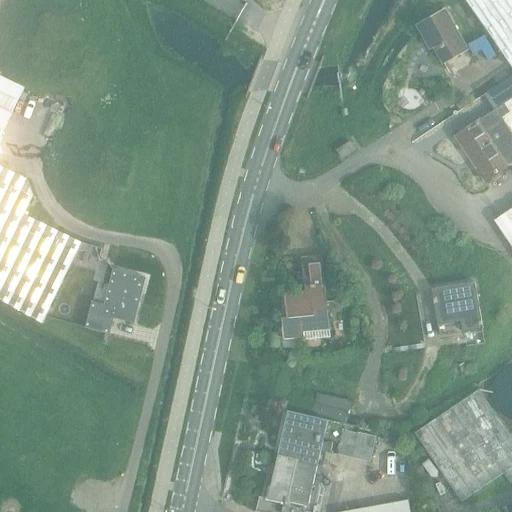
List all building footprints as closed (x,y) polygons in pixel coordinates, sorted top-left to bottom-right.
[(0,0),(0,299),(40,322),(42,323),(80,243),(81,243),(23,215),(32,197),(26,179),(0,167),(0,0)] [(511,0),(465,0),(469,5),(511,65),(511,0)] [(442,64),(466,51),(443,11),(417,25),(425,40),(428,38),(442,64)] [(494,110),(511,97),(511,75),(484,95),(494,110)] [(0,135),(10,113),(0,108),(0,135)] [(484,181),(511,162),(511,133),(496,110),(455,137),(484,181)] [(349,141),(336,150),(341,159),(355,150),(349,141)] [(511,209),(494,222),(511,248),(511,209)] [(285,317),(281,318),(282,331),(283,339),(303,337),(303,340),(329,337),(329,329),(327,330),(321,255),(300,257),(303,291),(291,292),(283,292),(285,316),(286,317),(285,317)] [(132,323),(144,279),(113,271),(104,306),(92,303),(85,328),(108,334),(112,318),(132,323)] [(462,331),(480,328),(473,283),(431,290),(437,325),(460,321),(462,331)] [(511,366),(503,371),(496,379),(492,389),(493,400),(498,410),(506,417),(511,418),(511,366)] [(511,475),(511,441),(477,390),(413,433),(457,499),(499,470),(506,480),(511,475)] [(316,393),(311,416),(344,424),(345,424),(347,412),(350,410),(352,401),(351,401),(316,393)] [(277,454),(283,455),(317,462),(320,451),(331,454),(334,444),(328,442),(328,444),(322,442),(327,422),(286,411),(277,454)] [(357,435),(342,431),(337,456),(369,462),(374,437),(357,433),(357,435)] [(316,467),(317,462),(283,455),(279,474),(272,473),(267,499),(285,503),(285,501),(306,506),(316,467)] [(408,511),(407,500),(342,511),(408,511)]
